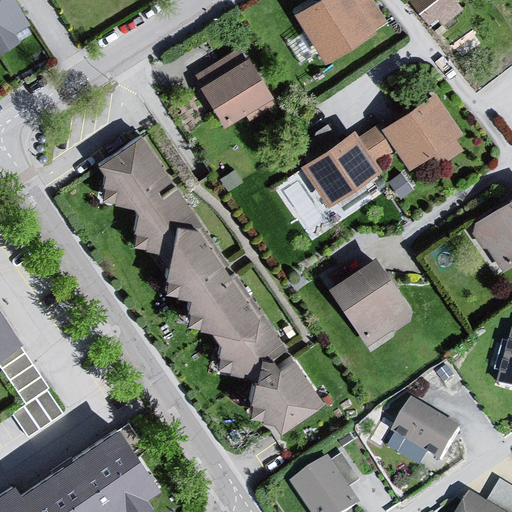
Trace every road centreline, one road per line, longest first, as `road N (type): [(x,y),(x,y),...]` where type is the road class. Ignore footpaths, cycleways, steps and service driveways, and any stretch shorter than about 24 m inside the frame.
road 1 (residential): [(0,139),(245,508)]
road 2 (residential): [(0,126),(198,0)]
